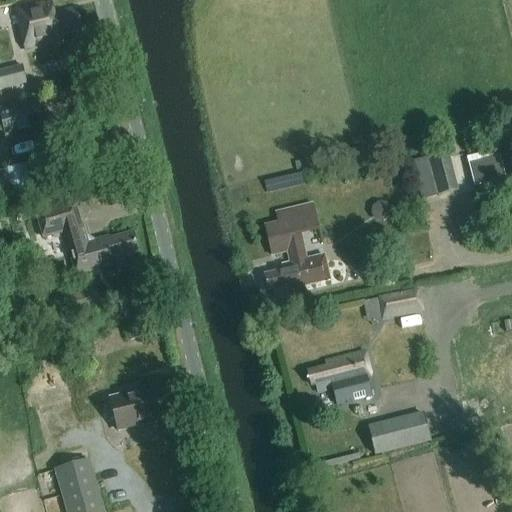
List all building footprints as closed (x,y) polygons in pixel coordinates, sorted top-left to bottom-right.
[(61,37),(81,32),(75,8),(55,13),(52,1),(14,10),(25,53),(62,44),(61,37)] [(21,66),(0,71),(0,91),(26,84),(21,66)] [(44,130),(37,100),(0,109),(0,119),(5,140),(44,130)] [(111,157),(132,152),(128,135),(121,137),(119,131),(84,139),(86,146),(74,148),(80,170),(112,162),(111,157)] [(458,192),(448,153),(426,158),(436,197),(458,192)] [(488,158),(486,153),(467,158),(475,187),(505,179),(498,155),(488,158)] [(60,164),(33,169),(39,200),(66,195),(60,164)] [(31,189),(27,165),(7,169),(12,193),(31,189)] [(64,232),(68,245),(76,275),(115,264),(116,269),(134,264),(131,253),(139,251),(134,233),(109,240),(107,234),(87,240),(76,199),(35,211),(42,238),(64,232)] [(324,255),(306,259),(300,233),(320,229),(314,207),(278,216),(280,222),(265,226),(272,256),(287,252),(290,263),(281,265),(282,271),(265,275),(272,302),(289,298),(288,291),(330,281),(324,255)] [(418,292),(379,300),(383,320),(422,313),(418,292)] [(138,318),(124,322),(130,341),(143,337),(138,318)] [(311,389),(315,388),(316,392),(333,388),(337,405),(372,397),(366,375),(369,374),(363,351),(324,361),(324,366),(307,370),(311,389)] [(118,431),(169,418),(161,385),(110,398),(118,431)] [(99,392),(70,396),(73,417),(102,413),(99,392)] [(424,415),(369,429),(376,458),(432,444),(424,415)] [(54,470),(65,511),(104,511),(89,460),(54,470)]
